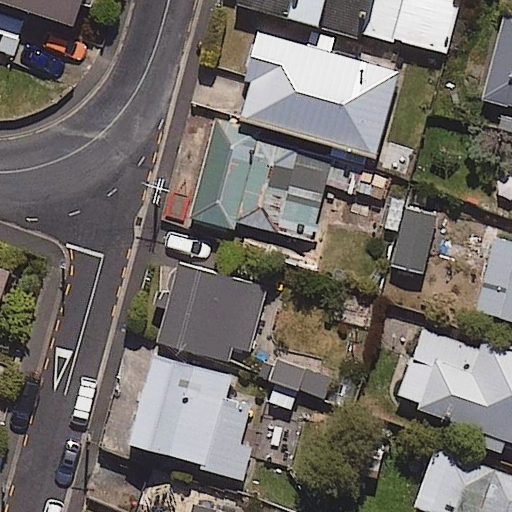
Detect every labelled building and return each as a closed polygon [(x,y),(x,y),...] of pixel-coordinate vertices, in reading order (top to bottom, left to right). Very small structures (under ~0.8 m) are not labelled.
[(74,0),(2,0),(65,24),(74,0)] [(268,0),(441,53),(457,0),(268,0)] [(511,2),(508,1),(479,91),(511,101),(511,2)] [(396,71),(255,27),(241,73),(250,75),(238,113),(371,154),(396,71)] [(213,122),(186,213),(232,227),(235,216),(307,238),(324,183),(357,193),(365,167),(213,122)] [(434,212),(403,205),(390,264),(421,271),(434,212)] [(511,237),(496,233),(475,307),(511,316),(511,237)] [(267,285),(178,259),(156,336),(225,357),(230,342),(248,348),(267,285)] [(511,441),(511,346),(482,335),(475,352),(421,332),(396,397),(511,441)] [(230,374),(156,348),(125,435),(239,475),(249,447),(236,442),(249,405),(222,396),(230,374)] [(332,376),(273,356),(263,382),(272,386),(268,397),(297,407),(302,393),(323,401),(332,376)] [(511,511),(511,471),(429,448),(412,506),(427,510),(426,511),(511,511)] [(229,511),(197,502),(193,511),(229,511)]
